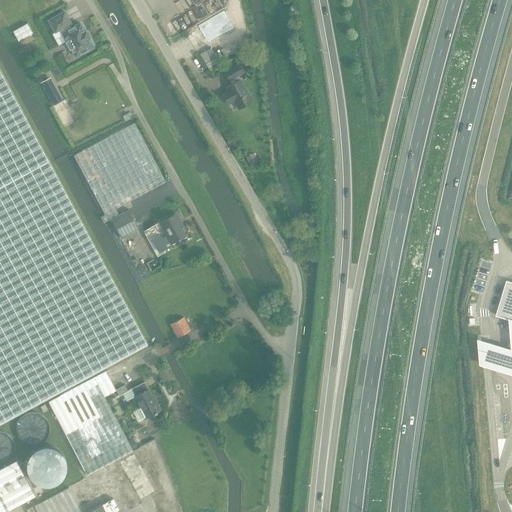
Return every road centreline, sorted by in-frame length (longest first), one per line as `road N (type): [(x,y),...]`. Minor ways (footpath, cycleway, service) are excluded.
road 1 (motorway): [(398,511),(426,310),(499,0)]
road 2 (motorway): [(454,0),(383,305),(354,511)]
road 3 (motorway): [(424,0),(379,173),(320,476)]
road 4 (motorway): [(322,0),(342,120),(347,221),(320,476)]
road 5 (unclassified): [(287,356),(246,306),(140,117),(88,0)]
road 6 (residential): [(287,356),(296,273),(137,0)]
road 7 (residential): [(272,511),(287,356)]
